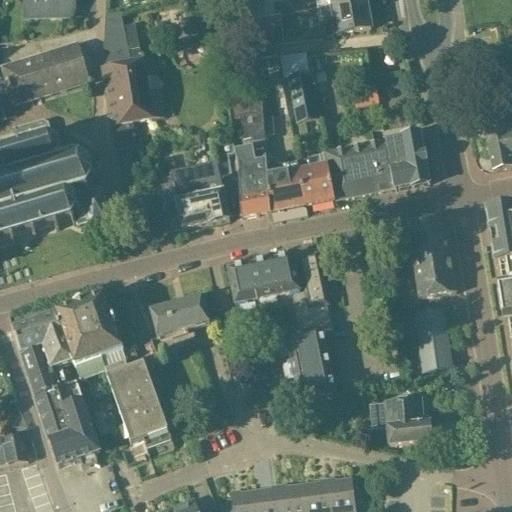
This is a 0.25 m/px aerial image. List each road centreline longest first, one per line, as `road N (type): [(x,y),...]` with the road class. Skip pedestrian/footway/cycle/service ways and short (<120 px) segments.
road 1 (residential): [(0,307),(212,250),(461,199)]
road 2 (residential): [(130,497),(269,447),(318,450),(507,497)]
road 3 (residential): [(507,497),(461,199)]
road 4 (residential): [(66,511),(0,324)]
